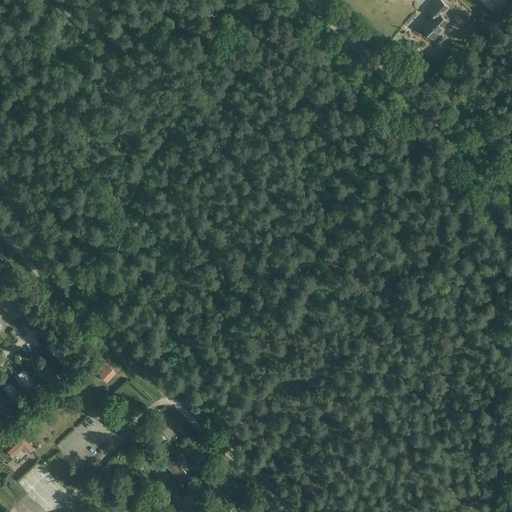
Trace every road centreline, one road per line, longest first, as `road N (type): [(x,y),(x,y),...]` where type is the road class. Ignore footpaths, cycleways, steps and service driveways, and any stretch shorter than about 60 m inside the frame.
road 1 (unclassified): [(510,511),(511,188),(310,0)]
road 2 (unknown): [(0,235),(142,371)]
road 3 (track): [(176,403),(153,404),(59,511)]
road 4 (track): [(287,511),(176,403)]
